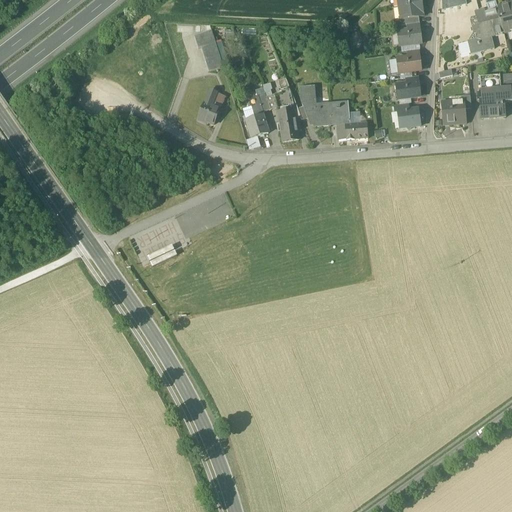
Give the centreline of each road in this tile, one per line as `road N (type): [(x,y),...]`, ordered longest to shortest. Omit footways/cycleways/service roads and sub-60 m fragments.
road 1 (secondary): [(235,511),(180,378),(0,114)]
road 2 (unclassified): [(260,160),(241,179),(104,242)]
road 3 (residential): [(260,160),(195,144),(104,91)]
road 4 (residential): [(429,149),(260,160)]
road 5 (residential): [(511,413),(376,511)]
road 6 (residential): [(429,149),(434,0)]
road 7 (motorway): [(0,79),(102,0)]
